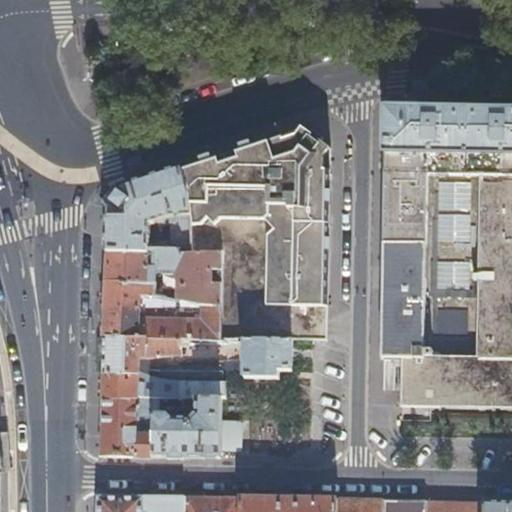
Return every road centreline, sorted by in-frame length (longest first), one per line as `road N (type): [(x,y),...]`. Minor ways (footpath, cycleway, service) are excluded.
road 1 (residential): [(357,475),(355,67)]
road 2 (secondary): [(23,168),(355,67)]
road 3 (secondary): [(46,473),(60,432),(60,232),(58,215),(23,168)]
road 4 (secondary): [(23,168),(4,198),(1,221),(31,352),(46,473)]
road 5 (residential): [(46,473),(357,475)]
road 6 (secondary): [(215,0),(0,5)]
road 7 (secondary): [(476,30),(405,6),(322,0)]
road 8 (residential): [(357,475),(511,481)]
road 9 (secondary): [(355,67),(476,30)]
